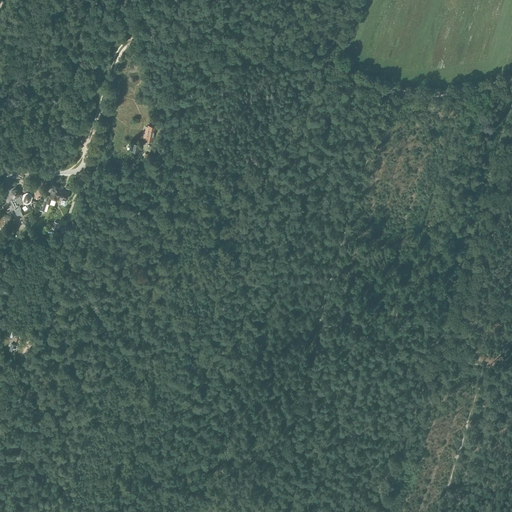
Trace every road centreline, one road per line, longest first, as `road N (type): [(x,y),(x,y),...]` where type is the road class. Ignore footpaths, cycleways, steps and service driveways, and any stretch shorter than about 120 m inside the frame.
road 1 (track): [(387,87),(317,317)]
road 2 (track): [(317,317),(259,511)]
road 3 (track): [(317,317),(511,368)]
road 4 (track): [(81,172),(21,351)]
road 5 (unknown): [(335,70),(300,105),(256,212),(242,227)]
road 6 (track): [(236,48),(387,87)]
road 7 (track): [(81,172),(118,57),(134,41)]
road 8 (track): [(387,87),(436,95),(511,80)]
